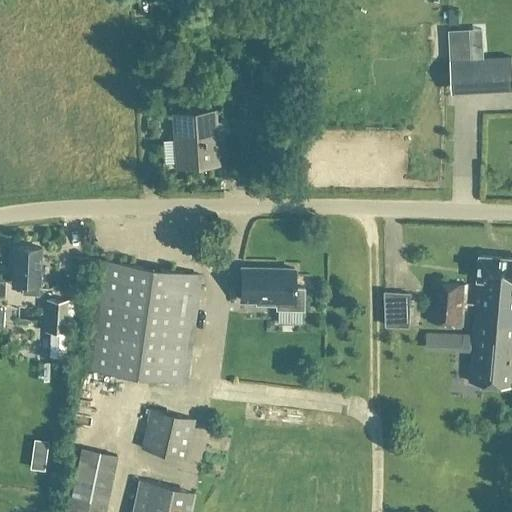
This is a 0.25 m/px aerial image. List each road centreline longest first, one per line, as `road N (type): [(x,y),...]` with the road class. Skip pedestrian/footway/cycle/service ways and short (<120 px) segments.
road 1 (residential): [(0,216),(158,206),(511,212)]
road 2 (track): [(376,511),(373,427),(356,407),(205,387)]
